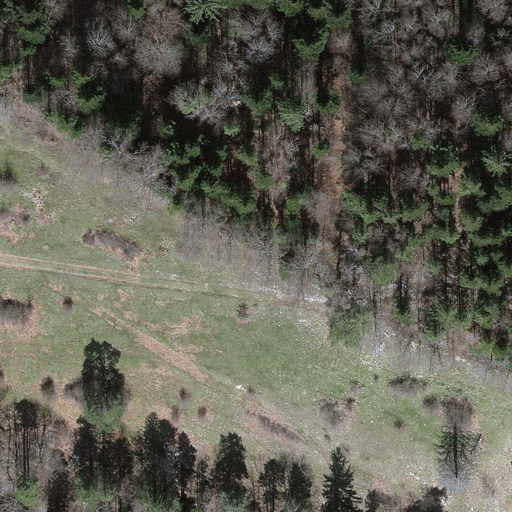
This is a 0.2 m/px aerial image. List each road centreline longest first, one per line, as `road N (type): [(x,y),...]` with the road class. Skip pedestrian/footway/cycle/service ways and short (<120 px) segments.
road 1 (track): [(0,261),(286,297),(511,301)]
road 2 (track): [(9,263),(425,511)]
